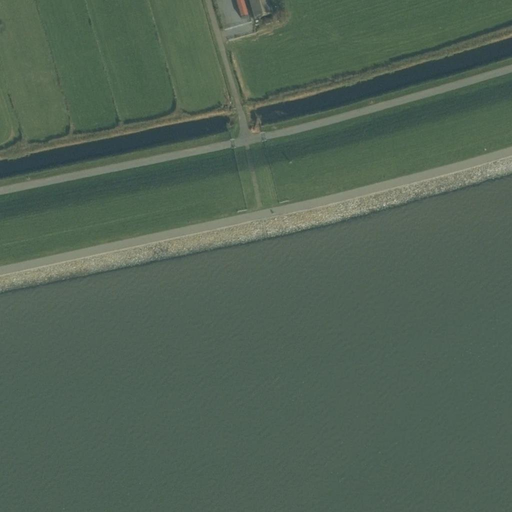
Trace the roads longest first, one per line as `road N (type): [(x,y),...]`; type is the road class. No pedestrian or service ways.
road 1 (unclassified): [(0,196),(311,130),(511,73)]
road 2 (unclassified): [(0,279),(300,217),(511,159)]
